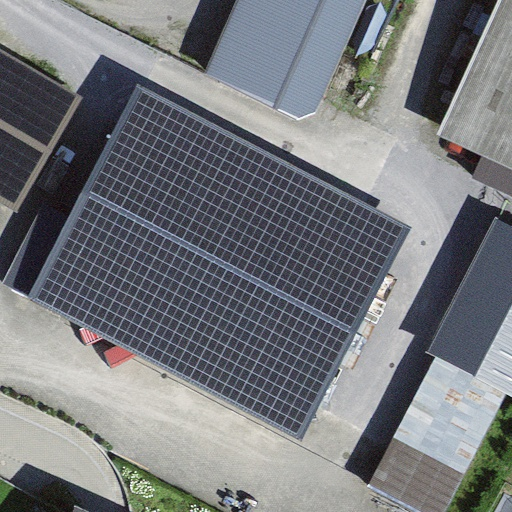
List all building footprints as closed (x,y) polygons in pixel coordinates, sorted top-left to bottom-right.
[(242,0),(206,81),(302,124),(318,120),(371,0),(242,0)] [(511,0),(503,0),(443,139),(511,169),(511,0)] [(80,98),(0,59),(0,201),(21,213),(80,98)] [(406,229),(134,94),(29,306),(300,440),(406,229)] [(456,511),(511,389),(511,388),(439,356),(372,505),(387,511),(456,511)]
